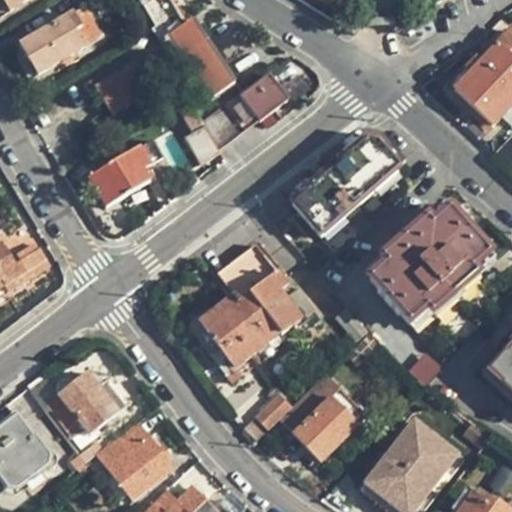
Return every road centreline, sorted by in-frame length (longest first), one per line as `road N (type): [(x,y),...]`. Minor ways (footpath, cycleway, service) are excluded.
road 1 (residential): [(103,291),(379,81)]
road 2 (residential): [(103,291),(231,454),(302,511)]
road 3 (residential): [(0,119),(103,291)]
road 4 (residential): [(379,81),(511,205)]
road 5 (residential): [(379,81),(503,0)]
road 6 (residential): [(255,0),(379,81)]
road 7 (residential): [(0,372),(103,291)]
